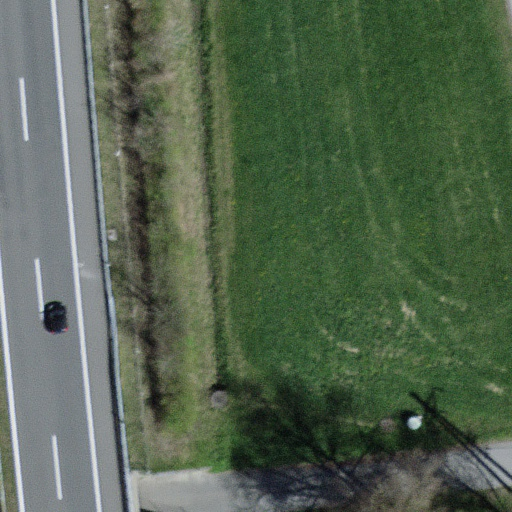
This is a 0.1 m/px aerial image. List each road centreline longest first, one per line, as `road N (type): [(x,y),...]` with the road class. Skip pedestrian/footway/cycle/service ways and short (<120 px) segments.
road 1 (motorway): [(63,511),(17,0)]
road 2 (unclassified): [(511,463),(108,511)]
